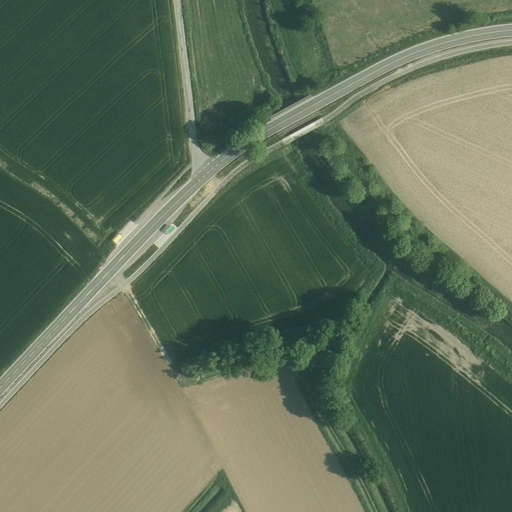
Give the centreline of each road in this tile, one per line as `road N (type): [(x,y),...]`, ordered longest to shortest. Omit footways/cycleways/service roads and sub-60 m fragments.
road 1 (track): [(111,269),(179,378),(298,353),(376,511)]
road 2 (secondary): [(511,29),(400,58),(274,126),(203,176)]
road 3 (secondary): [(203,176),(0,387)]
road 4 (residential): [(176,0),(203,176)]
